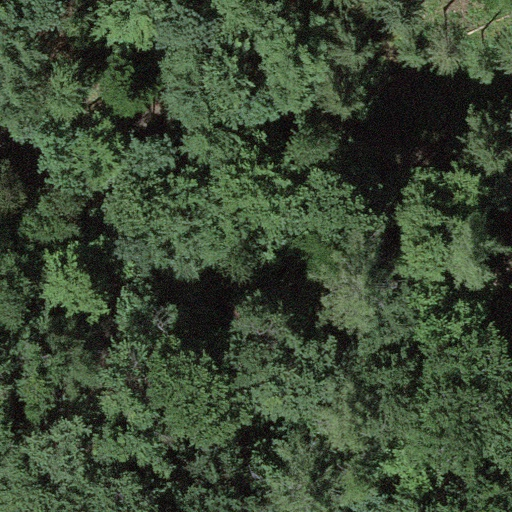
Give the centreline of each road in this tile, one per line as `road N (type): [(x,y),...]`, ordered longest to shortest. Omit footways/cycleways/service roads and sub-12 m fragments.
road 1 (track): [(511,214),(404,151),(226,123),(0,146)]
road 2 (track): [(287,511),(391,369),(511,237)]
